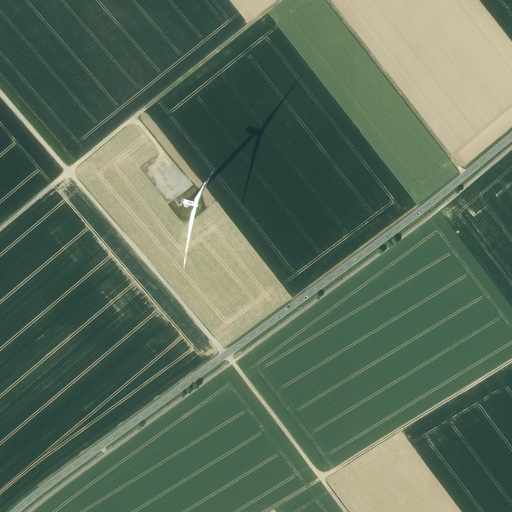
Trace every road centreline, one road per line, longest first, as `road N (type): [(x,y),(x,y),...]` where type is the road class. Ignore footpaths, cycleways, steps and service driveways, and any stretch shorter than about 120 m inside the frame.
road 1 (primary): [(14,511),(511,137)]
road 2 (track): [(0,92),(227,354),(345,511)]
road 3 (track): [(279,0),(0,228)]
road 4 (track): [(511,360),(321,478)]
road 5 (track): [(328,0),(466,175)]
